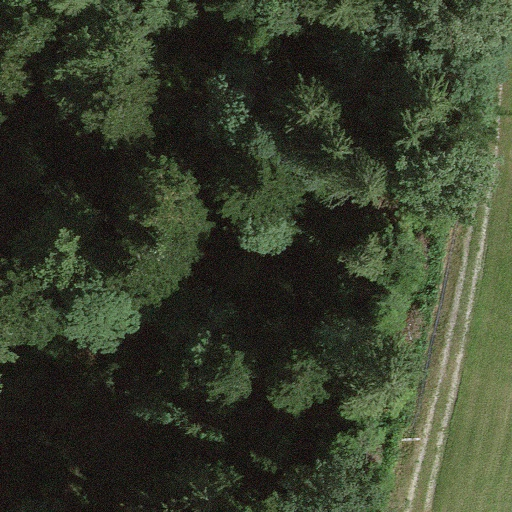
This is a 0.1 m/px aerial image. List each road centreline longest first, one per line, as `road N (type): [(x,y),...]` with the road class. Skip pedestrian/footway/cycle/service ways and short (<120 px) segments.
road 1 (track): [(67,511),(220,226),(236,165),(227,0)]
road 2 (track): [(417,511),(485,178),(486,95),(504,0)]
